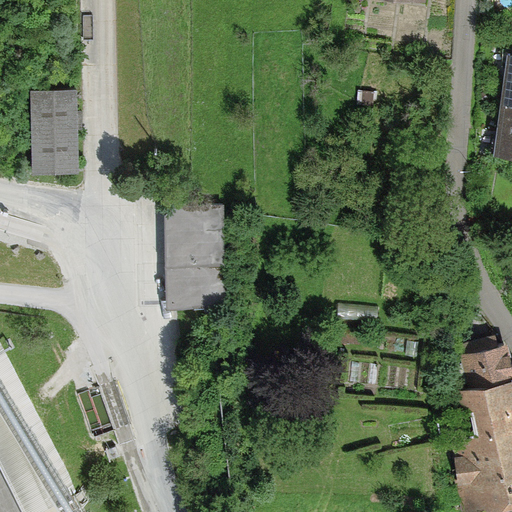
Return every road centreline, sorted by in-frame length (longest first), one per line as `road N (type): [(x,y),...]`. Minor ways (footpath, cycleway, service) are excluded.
road 1 (residential): [(465,0),(457,221),(465,259),(511,326)]
road 2 (residential): [(103,229),(98,0)]
